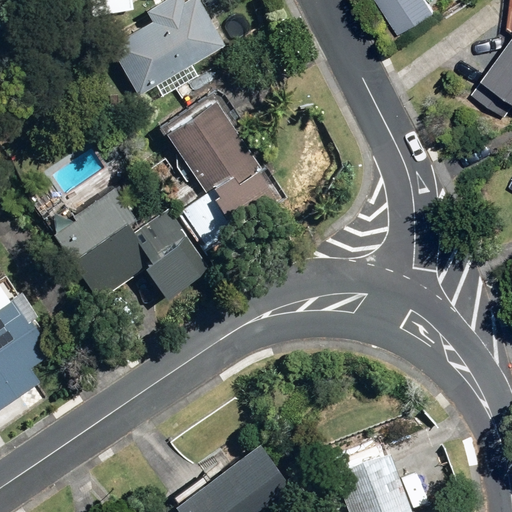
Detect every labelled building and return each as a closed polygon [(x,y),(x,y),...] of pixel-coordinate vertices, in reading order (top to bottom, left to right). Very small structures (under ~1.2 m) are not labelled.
[(89,0),(90,10),(131,5),(130,0),(89,0)] [(155,80),(162,93),(196,75),(188,61),(226,40),(203,0),(157,0),(146,6),(152,16),(110,40),(138,89),(155,80)] [(378,0),(398,33),(435,11),(428,0),(378,0)] [(511,39),(473,91),(505,115),(511,105),(511,39)] [(177,210),(204,249),(236,226),(233,221),(276,191),(259,166),(261,164),(212,94),(164,127),(207,189),(177,210)] [(52,228),(99,296),(147,264),(166,293),(208,264),(186,233),(160,252),(143,226),(138,230),(108,184),(71,209),(73,214),(52,228)] [(31,198),(40,211),(47,207),(37,194),(31,198)] [(0,405),(40,379),(30,363),(57,345),(18,286),(0,297),(0,405)] [(172,497),(182,511),(271,511),(299,493),(259,437),(172,497)] [(332,460),(350,511),(412,511),(387,440),(332,460)]
